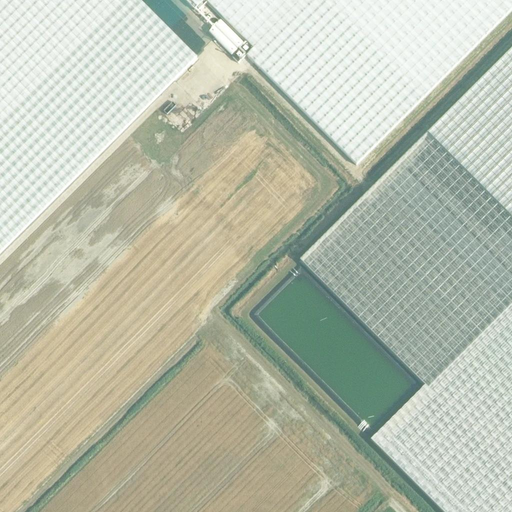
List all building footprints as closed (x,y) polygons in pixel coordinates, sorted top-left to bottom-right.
[(0,0),(0,254),(197,58),(171,32),(175,28),(173,26),(180,20),(160,0),(0,0)] [(220,21),(203,3),(205,1),(203,0),(183,0),(194,11),(197,9),(214,26),(220,21)] [(203,0),(205,1),(254,50),(304,0),(203,0)] [(511,10),(511,0),(304,0),(254,50),(247,57),(356,166),(511,10)] [(238,64),(250,52),(244,46),(232,59),(238,64)] [(511,51),(428,135),(511,219),(511,51)] [(371,441),(441,511),(511,511),(511,219),(428,135),(301,262),(425,387),(371,441)]
